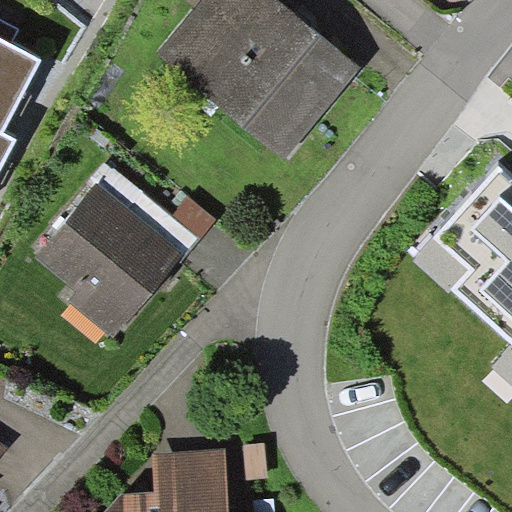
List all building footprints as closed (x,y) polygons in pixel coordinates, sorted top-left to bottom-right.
[(371,81),(272,0),(225,0),(166,72),(291,176),(371,81)] [(42,61),(0,38),(0,170),(17,140),(3,132),(42,61)] [(511,166),(498,154),(409,251),(504,336),(479,363),(511,392),(511,166)] [(189,248),(102,177),(34,256),(75,291),(67,300),(112,339),(189,248)] [(232,511),(229,451),(150,453),(151,488),(122,488),(100,511),(232,511)]
